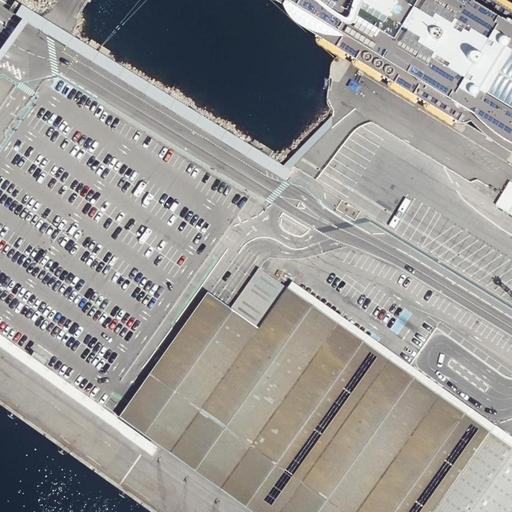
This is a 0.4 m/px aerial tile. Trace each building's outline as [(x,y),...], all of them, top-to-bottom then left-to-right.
[(284,166),(17,0),(12,0),(8,7),(14,11),(17,5),(287,173),(290,169),(284,166)] [(19,14),(0,42),(0,54),(26,18),(284,178),(287,173),(17,5),(14,11),(19,14)] [(284,166),(290,169),(330,127),(331,117),(284,166)] [(231,308),(259,328),(288,288),(260,267),(231,308)] [(288,288),(511,446),(511,436),(411,365),(293,280),(288,288)] [(511,511),(511,446),(288,288),(259,328),(201,410),(344,511),(511,511)] [(344,511),(201,410),(259,328),(231,308),(220,301),(209,294),(123,411),(120,416),(255,511),(344,511)] [(159,448),(0,334),(0,347),(153,457),(159,448)]
